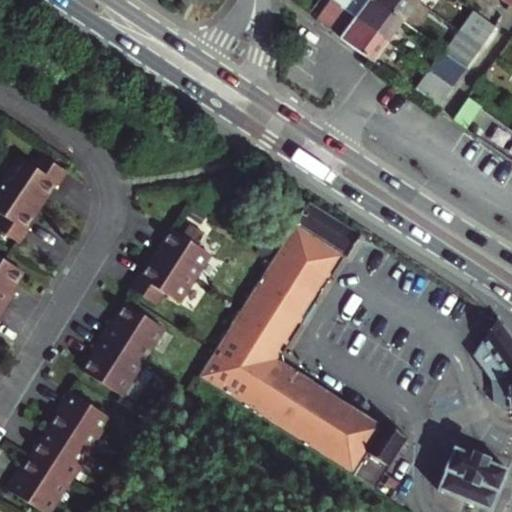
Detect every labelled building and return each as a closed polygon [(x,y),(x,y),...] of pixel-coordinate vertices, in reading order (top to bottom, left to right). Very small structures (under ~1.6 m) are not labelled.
[(387,40),(331,0),(316,21),(371,61),(387,40)] [(373,0),(331,0),(387,40),(401,21),(373,0)] [(416,0),(373,0),(401,21),(417,1),(416,0)] [(475,13),(461,33),(481,47),(495,27),(475,13)] [(431,74),(453,90),(467,70),(446,54),(431,74)] [(431,74),(417,94),(439,109),(453,90),(431,74)] [(451,119),(464,127),(479,106),(467,97),(451,119)] [(38,164),(23,155),(7,179),(0,190),(0,209),(5,212),(0,219),(0,226),(25,242),(33,230),(29,227),(60,182),(63,184),(72,171),(46,153),(38,164)] [(198,378),(375,492),(386,475),(409,439),(399,433),(386,425),(384,428),(379,435),(271,367),(269,359),(337,252),(344,257),(347,258),(358,242),(362,236),(309,202),(198,378)] [(159,304),(167,293),(181,302),(213,252),(199,243),(207,231),(193,221),(185,233),(175,227),(144,276),(140,273),(132,286),(159,304)] [(271,367),(379,435),(384,428),(368,418),(343,402),(320,387),(293,371),(279,362),(289,345),(302,324),(318,298),(335,272),(344,257),(337,252),(269,359),(271,367)] [(0,322),(20,291),(16,287),(26,270),(0,253),(0,322)] [(93,349),(97,352),(85,369),(123,394),(166,327),(129,303),(117,320),(114,318),(93,349)] [(511,338),(497,320),(496,321),(494,325),(472,357),(491,380),(494,404),(502,410),(511,409),(511,338)] [(18,471),(7,488),(44,511),(51,511),(112,416),(71,389),(61,405),(64,407),(41,444),(22,474),(18,471)] [(488,511),(491,511),(508,471),(475,458),(455,449),(438,491),(488,511)]
